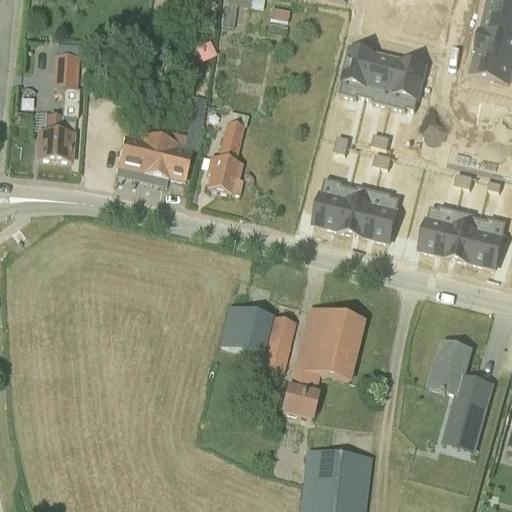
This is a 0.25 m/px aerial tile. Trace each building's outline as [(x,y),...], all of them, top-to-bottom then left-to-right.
[(232,33),(236,9),(249,11),(249,13),(262,15),(263,3),(251,1),(251,0),(225,0),(221,31),(232,33)] [(511,0),(489,0),(485,14),(511,20),(511,0)] [(269,23),(287,27),(288,16),(271,13),(269,23)] [(511,20),(485,14),(480,35),(511,43),(511,20)] [(266,36),(285,40),(287,30),(268,26),(266,36)] [(511,43),(480,35),(475,56),(511,65),(511,43)] [(349,53),(338,99),(356,103),(356,101),(364,102),(375,59),(349,53)] [(511,65),(475,56),(470,78),(508,88),(511,70),(511,65)] [(375,59),(364,102),(372,104),(371,107),(388,111),(399,65),(375,59)] [(54,60),(51,92),(54,93),(76,94),(79,62),(76,62),(57,60),(54,60)] [(399,65),(388,111),(405,115),(405,112),(414,115),(424,71),(399,65)] [(194,82),(181,80),(178,99),(191,101),(194,82)] [(191,118),(183,154),(176,153),(177,148),(142,140),(141,147),(124,144),(117,173),(184,188),(192,154),(197,155),(204,121),(206,102),(197,101),(194,119),(191,118)] [(71,167),(74,123),(45,121),(44,137),(38,137),(37,165),(71,167)] [(235,167),(243,132),(226,128),(218,163),(210,161),(206,179),(210,180),(206,195),(229,201),(230,198),(237,200),(241,186),(238,185),(242,169),(235,167)] [(373,138),(370,150),(378,152),(381,140),(373,138)] [(381,140),(378,152),(386,154),(388,142),(381,140)] [(336,141),(334,148),(346,151),(348,144),(336,141)] [(334,148),(332,156),(344,159),(346,151),(334,148)] [(374,158),(371,170),(379,172),(382,160),(374,158)] [(382,160),(379,172),(387,174),(390,162),(382,160)] [(407,195),(412,173),(394,168),(388,190),(407,195)] [(456,178),(453,190),(461,192),(464,180),(456,178)] [(464,180),(461,192),(469,194),(472,182),(464,180)] [(324,183),(313,229),(338,235),(349,192),(341,190),(342,188),(324,183)] [(488,186),(486,194),(498,196),(500,188),(488,186)] [(349,192),(338,235),(362,241),(374,195),(357,191),(356,194),(349,192)] [(374,195),(362,241),(388,247),(398,204),(390,202),(390,200),(374,195)] [(429,211),(419,255),(444,261),(455,215),(438,211),(438,213),(429,211)] [(455,215),(444,261),(469,267),(479,223),(471,222),(472,219),(455,215)] [(479,223),(469,267),(494,273),(505,227),(487,223),(487,225),(479,223)] [(295,329),(271,323),(228,313),(218,351),(261,362),(258,375),(282,380),(295,329)] [(308,313),(288,393),(281,419),(310,426),(317,400),(314,399),(318,382),(349,389),(364,327),(308,313)] [(471,457),(472,457),(491,390),(462,382),(470,354),(442,347),(436,369),(434,368),(428,392),(442,396),(441,397),(445,398),(445,397),(456,400),(453,413),(466,416),(459,442),(474,447),(471,457)] [(365,511),(371,463),(306,455),(299,511),(365,511)]
